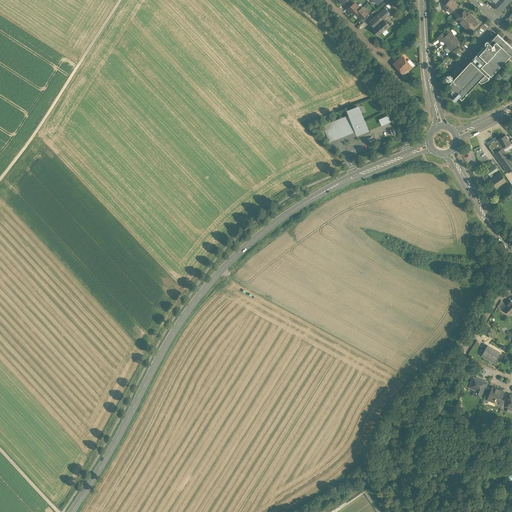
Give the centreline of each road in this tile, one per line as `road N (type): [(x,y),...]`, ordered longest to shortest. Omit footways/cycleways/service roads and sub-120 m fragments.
road 1 (secondary): [(429,145),(306,201),(239,251),(189,308),(70,511)]
road 2 (track): [(120,0),(0,179)]
road 3 (track): [(289,0),(318,22),(418,141)]
road 4 (secondary): [(423,0),(440,127)]
